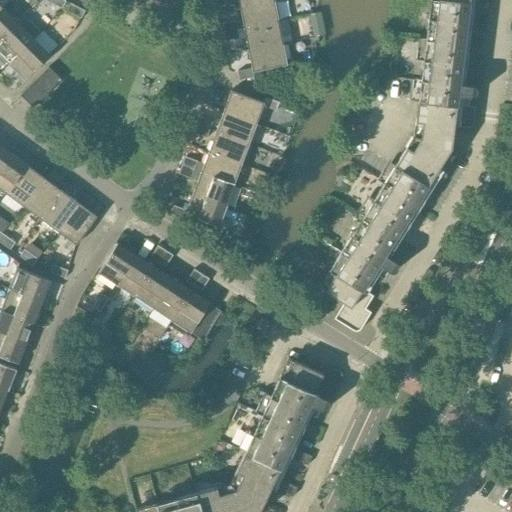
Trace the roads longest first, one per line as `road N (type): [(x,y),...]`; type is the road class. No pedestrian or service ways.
road 1 (tertiary): [(510,208),(425,309),(331,511)]
road 2 (tertiary): [(383,511),(445,411),(510,208)]
road 3 (residential): [(359,375),(485,138)]
road 4 (residential): [(294,511),(359,375)]
road 5 (residential): [(256,383),(281,335),(359,375)]
road 6 (residential): [(485,138),(502,0)]
